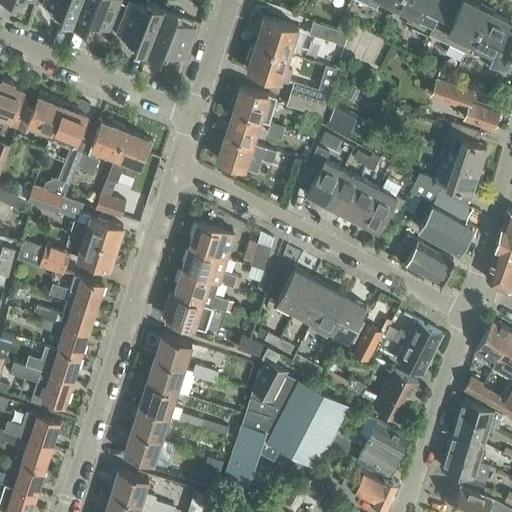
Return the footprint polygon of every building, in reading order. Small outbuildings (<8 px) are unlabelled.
[(54,17),(73,25),(82,0),(44,0),(43,4),(57,10),(54,17)] [(82,0),(73,25),(93,33),(96,25),(110,30),(121,0),(82,0)] [(147,54),(165,9),(141,0),(134,0),(133,2),(130,1),(117,33),(131,38),(128,46),(147,54)] [(398,0),(396,5),(411,12),(406,21),(430,33),(446,0),(445,0),(398,0)] [(446,0),(430,33),(465,50),(470,41),(472,42),(488,9),(469,0),(462,0),(460,7),(446,0)] [(194,21),(165,9),(147,54),(167,61),(170,54),(184,59),(196,27),(192,25),(194,21)] [(509,19),(488,9),(472,42),(484,48),(479,58),(509,72),(511,66),(511,32),(504,29),(509,19)] [(256,41),(290,52),(298,26),(265,15),(256,41)] [(309,32),(344,43),(348,31),(313,20),(309,32)] [(291,68),(285,66),(290,52),(256,41),(247,68),(281,79),(288,81),(291,68)] [(0,118),(17,126),(25,105),(18,102),(24,88),(14,84),(15,82),(2,77),(1,79),(0,78),(0,118)] [(500,105),(480,98),(474,96),(477,89),(445,78),(439,95),(469,105),(465,116),(492,125),(500,105)] [(290,92),(325,104),(329,91),(293,80),(290,92)] [(507,104),(511,87),(505,83),(503,83),(490,87),(487,94),(497,99),(507,104)] [(275,98),(267,95),(240,86),(232,111),(259,119),(268,122),(275,98)] [(325,104),(290,92),(286,103),(321,114),(325,104)] [(25,105),(17,126),(25,129),(28,120),(54,130),(65,101),(49,95),(48,98),(38,94),(33,108),(25,105)] [(77,106),(65,101),(54,130),(50,139),(71,147),(71,148),(80,151),(84,142),(76,139),(86,113),(76,109),(77,106)] [(345,134),(354,117),(334,105),(325,122),(345,134)] [(232,111),(225,135),(251,143),(252,142),(259,119),(232,111)] [(91,145),(115,154),(125,128),(123,127),(124,125),(111,120),(110,122),(101,119),(91,145)] [(486,143),(478,140),(481,129),(452,120),(441,153),(444,155),(444,154),(479,165),(486,143)] [(269,129),(283,134),(285,125),(271,121),(269,129)] [(125,128),(115,154),(107,177),(116,180),(120,170),(134,175),(139,164),(140,164),(145,151),(148,151),(153,139),(125,128)] [(243,168),(248,153),(271,160),(276,149),(252,142),(251,143),(225,135),(217,160),(243,168)] [(0,173),(11,141),(0,138),(0,173)] [(305,194),(323,203),(343,167),(325,158),(328,153),(316,146),(307,173),(314,177),(305,194)] [(63,194),(76,163),(80,151),(71,148),(59,179),(54,177),(45,180),(43,186),(63,194)] [(353,155),(366,162),(367,163),(371,155),(370,154),(357,148),(353,155)] [(76,163),(81,166),(93,170),(97,158),(86,153),(80,151),(76,163)] [(373,168),(380,155),(372,151),(370,154),(371,155),(367,163),(366,162),(365,164),(373,168)] [(471,189),(479,165),(444,154),(444,155),(435,177),(433,184),(462,200),(466,187),(471,189)] [(341,213),(360,177),(343,167),(323,203),(341,213)] [(478,210),(442,190),(430,184),(434,178),(421,171),(410,191),(434,204),(421,230),(458,250),(471,225),(478,210)] [(359,222),(378,186),(360,177),(341,213),(359,222)] [(28,197),(32,188),(19,183),(16,193),(25,198),(27,199),(28,197)] [(58,208),(63,194),(43,186),(33,183),(32,188),(28,197),(33,199),(58,208)] [(20,208),(25,198),(16,193),(0,184),(0,197),(19,208),(20,208)] [(376,231),(386,214),(395,218),(404,200),(378,186),(359,222),(376,231)] [(120,214),(123,203),(98,195),(95,206),(120,214)] [(27,199),(25,198),(20,208),(29,211),(33,199),(28,197),(27,199)] [(0,215),(8,220),(15,207),(0,198),(0,215)] [(491,279),(511,288),(511,287),(511,208),(507,207),(487,274),(491,279)] [(70,232),(115,247),(122,225),(91,215),(80,212),(77,219),(74,218),(70,232)] [(197,221),(189,244),(225,256),(232,232),(223,229),(197,221)] [(115,247),(70,232),(66,244),(81,248),(78,257),(109,267),(115,247)] [(412,250),(405,264),(440,283),(453,259),(406,234),(401,244),(412,250)] [(23,238),(20,257),(37,260),(40,241),(23,238)] [(42,253),(65,261),(70,248),(46,240),(42,253)] [(263,267),(270,245),(256,240),(250,263),(263,267)] [(189,244),(182,269),(217,280),(232,284),(236,285),(240,275),(235,274),(221,269),(225,256),(189,244)] [(0,254),(0,259),(11,262),(14,249),(2,246),(0,254)] [(65,261),(42,253),(39,263),(62,271),(65,261)] [(11,262),(0,259),(0,274),(7,276),(11,262)] [(294,312),(312,277),(295,268),(296,267),(293,266),(274,303),(276,304),(277,303),(294,312)] [(182,269),(174,293),(200,301),(212,305),(224,309),(228,310),(232,300),(227,298),(213,294),(217,280),(182,269)] [(51,281),(48,291),(65,296),(65,297),(73,299),(95,306),(103,281),(81,274),(74,272),(69,287),(68,286),(51,281)] [(312,277),(294,312),(311,321),(330,286),(312,277)] [(330,286),(311,321),(329,330),(348,295),(330,286)] [(174,293),(166,318),(192,326),(204,330),(208,319),(212,305),(200,301),(174,293)] [(365,304),(348,295),(329,330),(348,339),(365,304)] [(34,313),(33,314),(40,316),(53,320),(65,323),(70,325),(87,331),(95,306),(73,299),(65,297),(60,311),(37,303),(34,313)] [(40,316),(38,325),(50,329),(53,320),(40,316)] [(473,349),(476,351),(479,353),(482,349),(495,356),(511,327),(491,316),(473,349)] [(416,318),(408,333),(399,329),(394,339),(403,343),(397,357),(423,370),(442,331),(416,318)] [(365,322),(350,351),(366,359),(381,331),(379,330),(365,322)] [(65,323),(57,348),(80,355),(87,331),(70,325),(65,323)] [(394,339),(399,329),(390,324),(385,334),(394,339)] [(511,327),(495,356),(497,357),(493,365),(510,375),(511,370),(511,327)] [(267,330),(264,337),(277,344),(280,337),(267,330)] [(250,338),(230,332),(226,343),(258,354),(262,343),(250,338)] [(161,333),(153,356),(183,367),(191,342),(161,333)] [(280,337),(277,344),(290,350),(293,343),(280,337)] [(279,445),(312,462),(318,451),(322,453),(347,403),(297,377),(294,384),(282,378),(286,368),(274,362),(279,352),(267,345),(261,356),(266,359),(252,386),(241,423),(224,473),(247,482),(258,449),(273,456),(279,445)] [(49,372),(72,379),(80,355),(57,348),(49,372)] [(291,359),(306,367),(308,368),(312,361),(295,351),(291,359)] [(146,381),(175,391),(183,367),(153,356),(146,381)] [(13,360),(10,371),(36,379),(30,398),(40,401),(41,396),(64,404),(72,379),(49,372),(37,368),(25,364),(13,360)] [(312,361),(308,368),(321,376),(325,369),(326,368),(312,361)] [(217,369),(195,362),(191,373),(213,380),(217,369)] [(364,389),(366,386),(350,377),(348,381),(325,369),(321,376),(372,403),(376,396),(364,389)] [(400,418),(409,400),(419,381),(393,369),(375,405),(400,418)] [(467,389),(491,402),(497,390),(473,377),(467,389)] [(146,381),(138,405),(168,414),(178,417),(181,410),(182,406),(171,403),(175,391),(146,381)] [(491,402),(496,405),(511,413),(511,400),(505,397),(506,395),(497,390),(491,402)] [(461,396),(456,415),(493,424),(498,426),(500,416),(490,413),(492,409),(479,401),(461,396)] [(138,405),(130,428),(160,437),(168,414),(138,405)] [(181,410),(178,417),(177,421),(187,424),(191,413),(181,410)] [(37,412),(32,428),(6,419),(3,429),(17,434),(27,437),(52,444),(60,419),(37,412)] [(200,428),(202,424),(204,417),(191,413),(187,424),(200,428)] [(336,429),(328,444),(337,449),(339,446),(387,472),(391,466),(396,464),(399,460),(397,454),(407,436),(365,413),(363,418),(367,420),(360,432),(359,431),(354,439),(347,435),(336,429)] [(482,442),(485,432),(490,433),(493,424),(456,415),(450,433),(482,442)] [(0,438),(14,443),(17,434),(3,429),(0,428),(0,438)] [(123,452),(152,462),(160,437),(130,428),(123,452)] [(485,452),(479,450),(482,442),(450,433),(445,452),(482,462),(485,452)] [(20,461),(44,469),(52,444),(27,437),(20,461)] [(445,452),(440,467),(484,480),(489,464),(482,462),(445,452)] [(222,460),(217,458),(207,455),(200,477),(199,481),(213,486),(222,460)] [(37,493),(44,469),(20,461),(19,464),(12,461),(9,472),(17,475),(14,485),(14,486),(37,493)] [(363,496),(388,506),(399,481),(364,466),(358,480),(345,474),(342,483),(363,496)] [(148,509),(157,511),(159,511),(163,501),(153,498),(155,494),(144,491),(148,477),(118,467),(110,492),(140,502),(149,505),(148,509)] [(304,487),(317,494),(319,495),(325,485),(310,477),(304,487)] [(0,508),(12,511),(30,511),(37,493),(14,486),(14,485),(4,482),(0,495),(0,508)] [(280,502),(294,510),(304,492),(290,484),(280,502)] [(495,511),(511,511),(511,506),(497,499),(459,485),(451,507),(464,511),(486,511),(488,509),(495,511)] [(194,488),(190,498),(203,502),(207,492),(207,491),(194,487),(194,488)] [(103,511),(136,511),(140,502),(110,492),(103,511)] [(329,509),(334,500),(322,494),(317,502),(329,509)] [(214,499),(210,507),(219,511),(223,511),(227,505),(214,499)] [(163,501),(159,511),(172,511),(173,511),(175,505),(163,501)]
